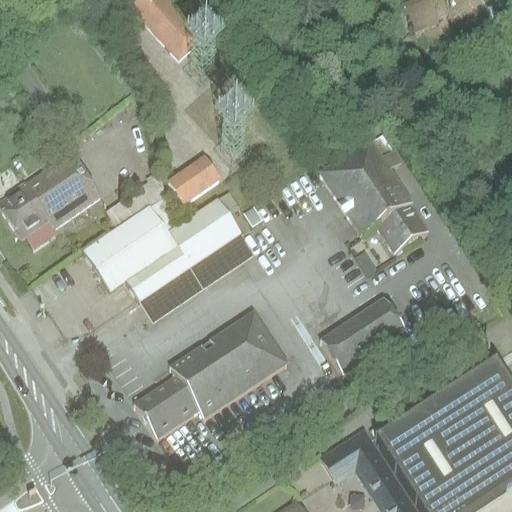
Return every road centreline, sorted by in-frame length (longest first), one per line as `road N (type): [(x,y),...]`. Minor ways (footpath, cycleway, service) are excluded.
road 1 (track): [(511,325),(223,511)]
road 2 (secondary): [(83,468),(0,336)]
